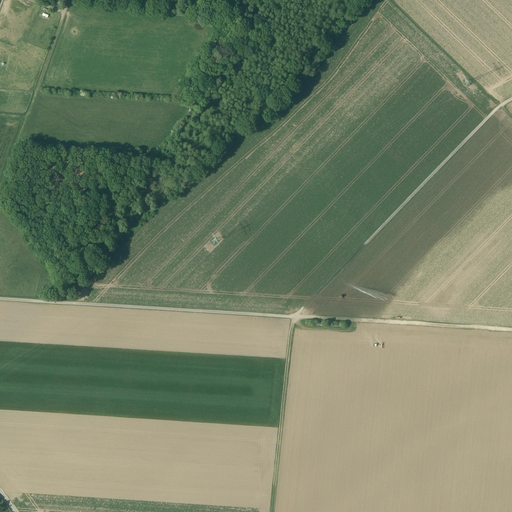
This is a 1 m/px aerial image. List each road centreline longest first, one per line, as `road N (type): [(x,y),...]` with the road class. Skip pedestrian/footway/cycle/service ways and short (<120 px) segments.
road 1 (track): [(511,101),(294,317)]
road 2 (track): [(294,317),(0,298)]
road 3 (track): [(511,329),(294,317)]
road 4 (track): [(0,189),(67,1)]
road 5 (track): [(272,511),(294,317)]
road 6 (track): [(511,121),(389,0)]
road 7 (track): [(257,126),(371,238)]
